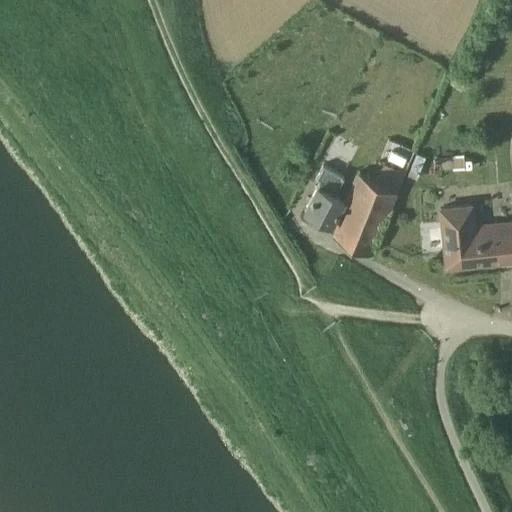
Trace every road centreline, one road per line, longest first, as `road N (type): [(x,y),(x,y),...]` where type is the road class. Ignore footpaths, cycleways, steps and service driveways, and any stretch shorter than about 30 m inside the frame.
road 1 (track): [(314,304),(196,105),(147,0)]
road 2 (track): [(438,511),(314,304)]
road 3 (unclassified): [(454,313),(288,219)]
road 4 (track): [(454,313),(418,320),(314,304)]
